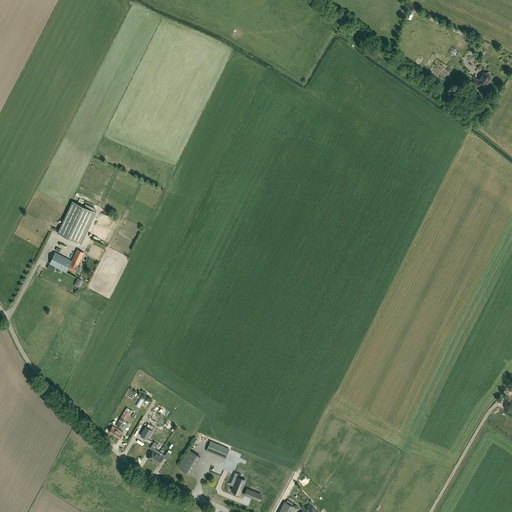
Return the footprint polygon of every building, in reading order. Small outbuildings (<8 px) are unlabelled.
[(470,81),(480,88),(483,84),(486,86),(486,85),(487,85),(488,84),(488,83),(492,77),(490,75),(490,74),(490,73),(488,72),(487,72),(486,73),(484,72),(482,75),(480,78),(479,80),(473,76),(470,81)] [(468,79),(464,75),(456,86),(461,89),(468,79)] [(73,201),(57,232),(80,244),(96,212),(73,201)] [(75,272),(84,252),(77,249),(71,260),(55,252),(49,263),(66,272),(68,269),(75,272)] [(140,396),(135,405),(140,407),(145,399),(140,396)] [(119,420),(116,424),(116,425),(122,429),(132,411),(126,407),(119,420)] [(148,423),(146,427),(145,426),(141,434),(148,439),(153,431),(152,430),(154,427),(148,423)] [(109,432),(120,439),(124,432),(113,425),(109,432)] [(206,450),(225,458),(229,449),(210,441),(206,450)] [(148,459),(153,462),(160,452),(155,449),(158,444),(154,442),(150,449),(153,451),(148,459)] [(183,467),(194,471),(201,454),(190,449),(183,467)] [(160,452),(153,462),(158,466),(164,458),(159,454),(160,452)] [(245,480),(241,478),(234,475),(231,482),(234,483),(231,490),(240,494),(245,480)] [(215,484),(209,497),(220,502),(225,488),(224,488),(226,483),(218,480),(216,484),(215,484)] [(259,500),(261,494),(250,490),(248,496),(259,500)] [(280,511),(290,511),(294,504),(285,500),(280,511)] [(318,511),(311,503),(300,511),(318,511)]
